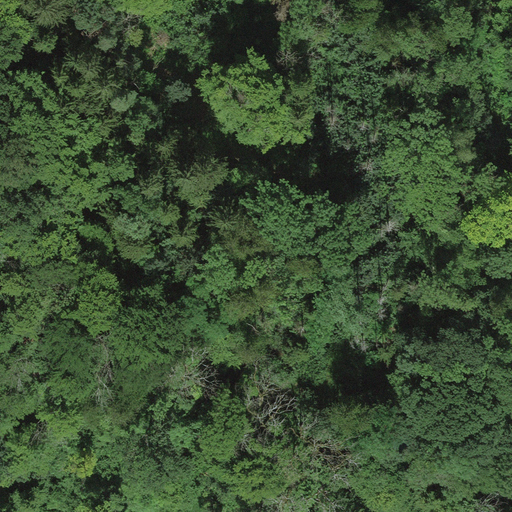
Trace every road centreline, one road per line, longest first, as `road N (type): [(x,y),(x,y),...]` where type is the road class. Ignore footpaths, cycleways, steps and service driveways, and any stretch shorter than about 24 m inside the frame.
road 1 (track): [(511,190),(479,101),(420,0)]
road 2 (track): [(301,0),(319,57),(326,172)]
